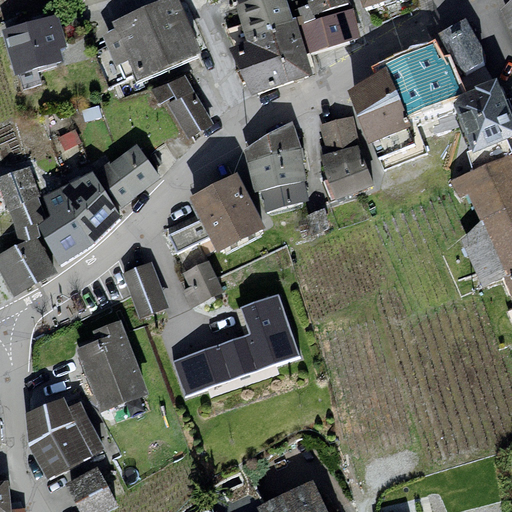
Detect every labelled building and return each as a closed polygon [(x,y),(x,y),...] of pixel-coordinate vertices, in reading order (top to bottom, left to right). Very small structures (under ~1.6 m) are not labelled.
[(174,0),(161,0),(105,25),(110,36),(99,40),(111,68),(124,62),(135,87),(200,59),(174,0)] [(311,79),(281,0),(256,0),(230,10),(245,48),(228,54),(247,104),(311,79)] [(285,0),(288,9),(303,5),(310,21),(294,27),(309,62),(357,42),(350,10),(344,0),(285,0)] [(387,0),(354,0),(358,11),(387,0)] [(511,1),(496,14),(509,44),(511,43),(511,1)] [(53,17),(0,31),(0,42),(11,81),(58,68),(53,49),(61,47),(53,17)] [(481,63),(460,21),(430,36),(452,78),(481,63)] [(432,63),(426,49),(381,67),(402,117),(454,96),(439,60),(432,63)] [(378,73),(341,95),(361,148),(399,130),(378,73)] [(179,81),(149,91),(157,108),(162,106),(186,145),(211,130),(179,81)] [(511,137),(488,83),(441,102),(464,157),(511,137)] [(349,118),(318,128),(327,157),(319,160),(332,202),(371,190),(349,118)] [(287,127),(241,153),(254,196),(262,217),(305,206),(300,187),(298,153),(287,127)] [(155,184),(132,150),(92,176),(100,199),(119,224),(155,184)] [(511,162),(510,158),(449,185),(470,231),(456,244),(478,292),(499,282),(511,309),(511,162)] [(24,173),(0,180),(0,201),(15,248),(33,242),(30,231),(44,224),(24,173)] [(100,199),(92,176),(55,195),(42,202),(50,225),(35,234),(54,270),(84,252),(119,224),(100,199)] [(257,231),(231,180),(183,204),(209,255),(257,231)] [(33,242),(15,248),(0,257),(0,280),(10,301),(51,276),(33,242)] [(220,296),(204,265),(176,279),(184,294),(179,297),(187,313),(220,296)] [(164,314),(146,266),(119,276),(137,324),(164,314)] [(251,333),(175,355),(186,391),(301,357),(282,292),(242,303),(251,333)] [(144,398),(115,326),(87,337),(91,345),(71,353),(97,417),(144,398)] [(67,406),(64,398),(28,414),(29,447),(51,487),(110,453),(82,404),(67,406)] [(102,511),(112,506),(92,470),(58,489),(71,511),(102,511)] [(321,511),(309,484),(251,510),(251,511),(321,511)]
